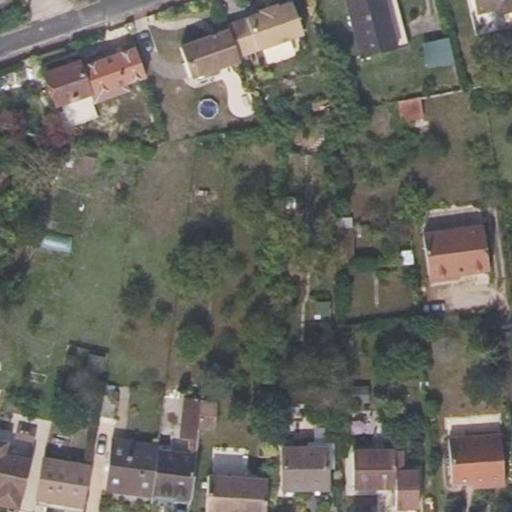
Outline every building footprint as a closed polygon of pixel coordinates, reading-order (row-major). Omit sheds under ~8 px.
[(401,50),(395,27),(388,0),(340,0),(338,1),(352,63),(401,50)] [(511,11),(511,0),(476,0),(479,12),(499,7),(502,14),(511,11)] [(231,61),(295,39),(285,6),(270,11),(269,8),(252,15),(252,17),(220,29),(222,34),(231,61)] [(232,65),(231,61),(222,34),(173,51),(183,83),(232,65)] [(451,40),(423,43),(426,69),(453,66),(451,40)] [(137,77),(126,46),(111,51),(121,82),(137,77)] [(83,99),(73,67),(38,80),(49,111),(83,99)] [(416,119),(413,99),(391,105),(392,124),(416,119)] [(347,265),(345,230),(329,231),(330,265),(347,265)] [(479,230),(465,231),(418,236),(422,290),(467,285),(466,275),(483,274),(479,230)] [(41,247),(70,252),(72,236),(43,232),(41,247)] [(353,264),(355,300),(373,299),(371,263),(353,264)] [(62,311),(67,292),(49,288),(44,306),(62,311)] [(328,322),(329,304),(311,303),(310,321),(328,322)] [(48,334),(52,318),(39,316),(36,331),(48,334)] [(108,423),(112,395),(98,393),(93,421),(108,423)] [(185,501),(195,403),(177,400),(171,442),(178,443),(177,457),(151,454),(146,496),(185,501)] [(215,431),(216,403),(201,403),(199,430),(215,431)] [(499,489),(493,436),(484,437),(440,443),(444,487),(476,485),(478,491),(499,489)] [(17,501),(27,456),(0,449),(0,447),(2,439),(0,438),(0,509),(11,511),(14,499),(17,501)] [(146,496),(151,454),(152,448),(105,442),(98,495),(146,500),(146,496)] [(322,492),(321,473),(328,472),(328,445),(300,446),(300,452),(275,452),(275,493),(322,492)] [(395,474),(394,453),(346,454),(346,492),(389,491),(389,474),(395,474)] [(78,511),(84,470),(37,462),(31,502),(78,511)] [(258,511),(260,482),(201,479),(198,511),(258,511)]
